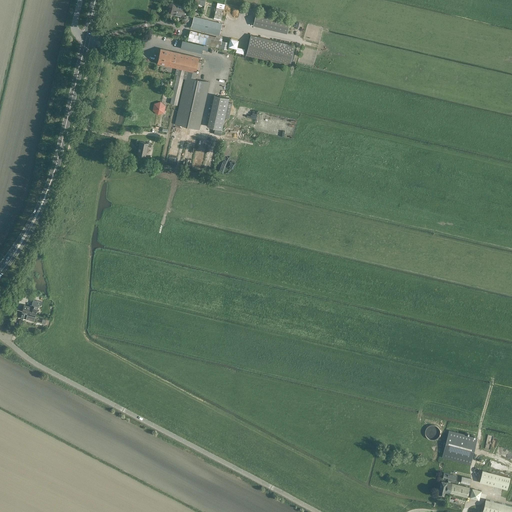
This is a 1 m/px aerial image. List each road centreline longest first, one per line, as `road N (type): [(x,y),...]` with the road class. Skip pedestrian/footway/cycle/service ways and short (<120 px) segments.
road 1 (track): [(168,136),(161,166),(226,181),(288,175),(351,199),(511,237)]
road 2 (unclassified): [(315,511),(30,360),(0,335)]
road 3 (track): [(165,212),(511,289)]
road 4 (secondary): [(0,268),(29,230),(51,179),(86,38)]
road 5 (track): [(201,134),(216,59),(153,42),(148,50),(101,43)]
road 6 (track): [(165,212),(94,176),(102,133)]
